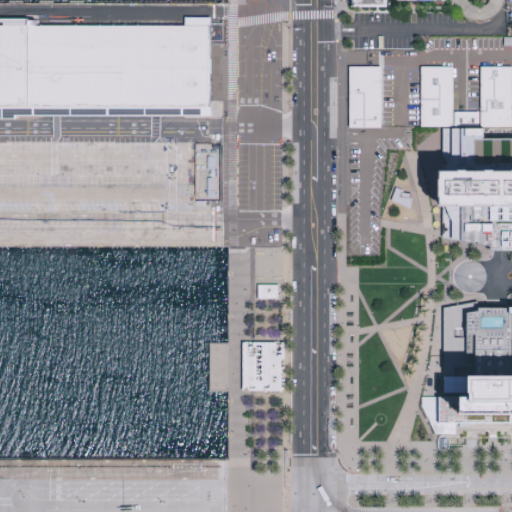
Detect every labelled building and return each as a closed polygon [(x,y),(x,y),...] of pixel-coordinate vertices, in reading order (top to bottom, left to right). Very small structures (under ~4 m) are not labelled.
[(387,0),(387,9),(350,9),(350,0),(387,0)] [(503,0),(502,8),(494,18),(485,23),(470,21),(458,13),(451,0),(503,0)] [(0,27),(219,29),(218,115),(0,113),(0,27)] [(381,130),(348,130),(347,69),(365,69),(380,69),(381,130)] [(511,130),(483,131),(444,131),(420,131),(420,69),(452,69),(452,115),(480,115),(480,111),(480,69),(511,69),(511,130)] [(437,172),(443,172),(444,133),(444,131),(483,131),(483,137),(511,137),(511,248),(501,248),(483,248),(440,242),(437,208),(437,172)] [(196,142),(195,180),(209,181),(209,176),(214,176),(214,142),(196,142)] [(280,286),(279,300),(260,299),(260,285),(280,286)] [(438,423),(446,423),(458,423),(511,423),(511,305),(448,305),(448,398),(438,398),(438,423)] [(283,342),(283,393),(244,392),(244,342),(283,342)]
